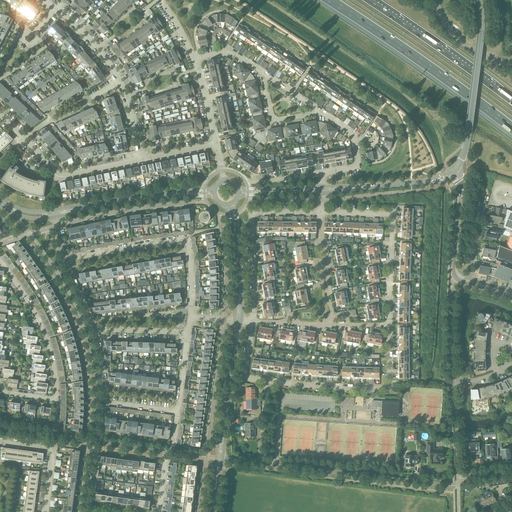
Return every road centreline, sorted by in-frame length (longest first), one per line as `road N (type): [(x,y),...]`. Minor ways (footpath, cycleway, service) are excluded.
road 1 (motorway): [(329,0),(511,128)]
road 2 (unclassified): [(247,378),(386,387),(388,327)]
road 3 (residential): [(190,319),(184,240),(69,261)]
road 4 (residential): [(388,327),(393,216),(321,212)]
road 5 (motorway): [(511,101),(367,0)]
road 6 (tertiary): [(451,171),(466,141),(478,0)]
road 7 (tertiary): [(54,213),(212,192)]
road 8 (residential): [(57,401),(37,314),(0,259)]
road 9 (residential): [(178,411),(105,403),(95,331)]
road 10 (residential): [(457,479),(453,382),(496,372)]
road 11 (tertiary): [(219,458),(239,321)]
road 12 (residential): [(144,158),(64,175),(24,136)]
road 13 (tertiary): [(321,190),(425,182),(451,171)]
road 14 (unclassified): [(467,283),(453,273),(460,184),(451,171)]
road 15 (residential): [(44,511),(54,447),(0,440)]
